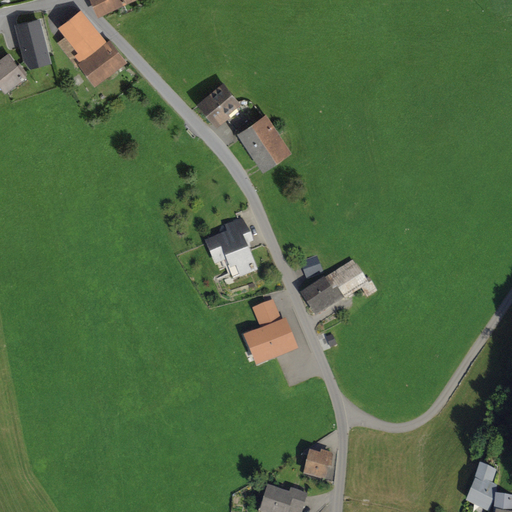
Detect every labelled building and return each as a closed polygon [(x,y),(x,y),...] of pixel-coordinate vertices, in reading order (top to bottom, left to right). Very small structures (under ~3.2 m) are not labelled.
[(95,0),(104,16),(138,0),(95,0)] [(102,52),(76,19),(64,28),(69,34),(59,42),(81,69),(86,65),(101,84),(128,64),(112,44),(102,52)] [(39,21),(16,27),(25,60),(30,67),(49,63),(39,21)] [(24,77),(8,56),(0,62),(0,83),(6,91),(24,77)] [(229,84),(204,104),(221,125),(245,105),(229,84)] [(273,115),(244,133),(268,170),(296,152),(273,115)] [(230,237),(208,245),(217,268),(232,262),(237,275),(260,266),(251,241),(256,239),(248,218),(226,226),(230,237)] [(357,263),(306,297),(321,319),(372,285),(357,263)] [(281,324),(272,303),(254,310),(263,332),(245,340),(256,367),(296,350),(284,323),(281,324)] [(329,460),(307,455),(302,475),(325,481),(329,460)] [(496,511),(510,476),(482,466),(468,503),(493,511),(496,511)] [(290,494),(262,488),(255,511),(288,511),(291,503),(306,507),(309,495),(291,490),(290,494)]
